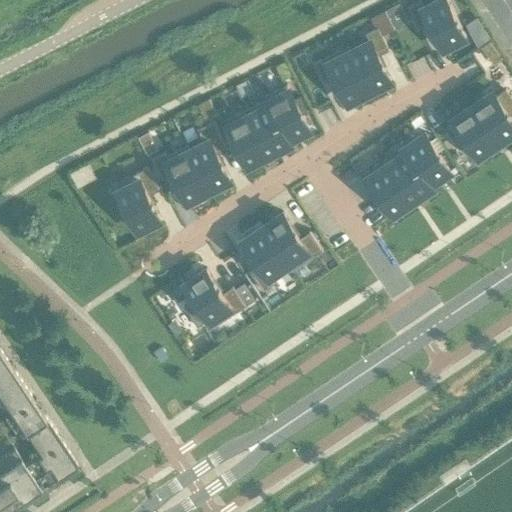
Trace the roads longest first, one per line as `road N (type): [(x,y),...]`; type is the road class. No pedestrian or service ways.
road 1 (residential): [(310,155),(424,333)]
road 2 (tertiary): [(264,441),(424,333)]
road 3 (residential): [(156,261),(310,155)]
road 4 (residential): [(310,155),(455,71)]
road 5 (residential): [(0,71),(139,0)]
road 6 (tertiary): [(264,441),(217,456),(148,511)]
